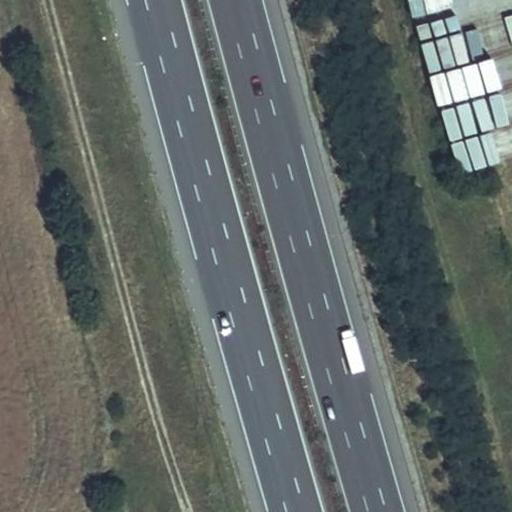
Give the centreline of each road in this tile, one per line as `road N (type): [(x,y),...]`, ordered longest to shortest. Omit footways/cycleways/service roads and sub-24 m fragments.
road 1 (motorway): [(380,511),(238,0)]
road 2 (motorway): [(158,0),(298,511)]
